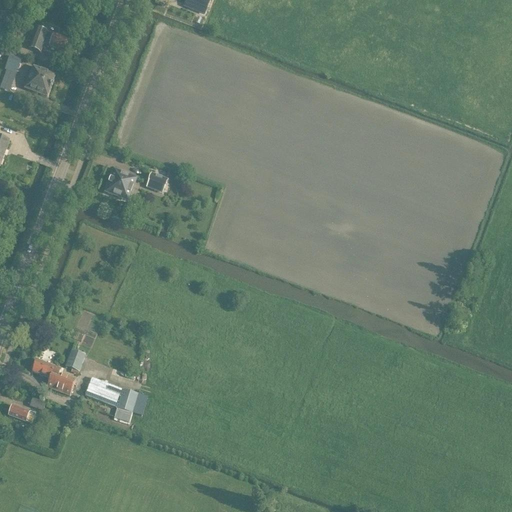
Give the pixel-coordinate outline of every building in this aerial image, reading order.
[(190,0),(188,6),(204,13),(209,0),(190,0)] [(0,23),(0,36),(10,41),(14,29),(0,23)] [(49,33),(37,29),(30,49),(42,53),(49,33)] [(69,41),(54,35),(50,46),(65,52),(69,41)] [(9,57),(5,70),(16,74),(21,62),(9,57)] [(56,74),(34,67),(32,73),(30,72),(24,88),(47,97),(56,74)] [(0,165),(0,166),(10,140),(0,136),(0,165)] [(138,179),(114,170),(106,192),(129,201),(138,179)] [(152,173),(149,183),(165,189),(169,180),(152,173)] [(92,340),(104,309),(85,302),(73,333),(92,340)] [(86,356),(72,351),(66,367),(80,372),(86,356)] [(63,369),(56,367),(38,360),(34,372),(51,379),(48,388),(71,396),(77,380),(61,374),(63,369)] [(122,389),(91,377),(84,395),(115,407),(122,389)] [(123,390),(114,418),(130,422),(138,394),(123,390)] [(46,404),(33,399),(30,406),(43,412),(46,404)] [(35,413),(30,411),(13,406),(10,416),(31,424),(35,413)]
